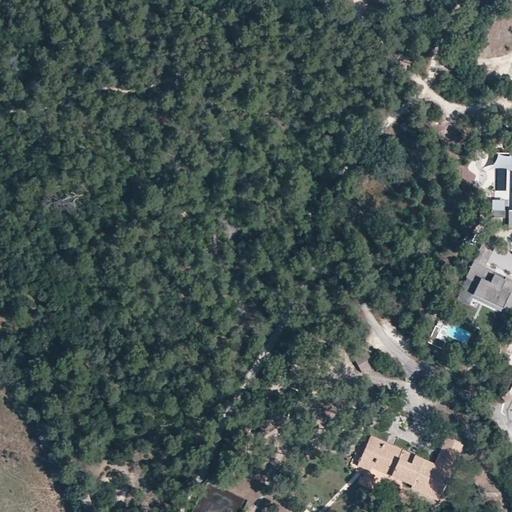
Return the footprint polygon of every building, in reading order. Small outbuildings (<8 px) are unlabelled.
[(495,272),(473,261),(465,277),(466,278),(477,283),(472,295),(501,309),(502,307),(504,304),(511,308),(511,279),(505,276),(503,280),(493,275),(495,272)] [(505,276),(495,272),(493,275),(503,280),(505,276)] [(468,305),(472,298),(500,312),(501,309),(472,295),(477,283),(466,278),(456,299),(468,305)] [(427,342),(442,349),(446,341),(437,337),(441,328),(435,325),(427,342)] [(361,373),(375,365),(366,351),(353,358),(361,373)] [(344,404),(339,401),(335,408),(336,410),(339,411),(340,411),(341,410),(344,404)] [(288,418),(281,408),(257,425),(261,430),(255,434),(259,439),(288,418)] [(408,453),(370,436),(360,458),(373,464),(372,467),(411,485),(410,488),(429,496),(434,486),(441,490),(457,454),(442,448),(434,465),(414,455),(412,458),(407,455),(408,453)] [(457,454),(462,444),(446,438),(442,448),(457,454)] [(360,458),(356,466),(370,471),(372,467),(373,464),(360,458)] [(441,490),(434,486),(429,496),(437,499),(441,490)]
